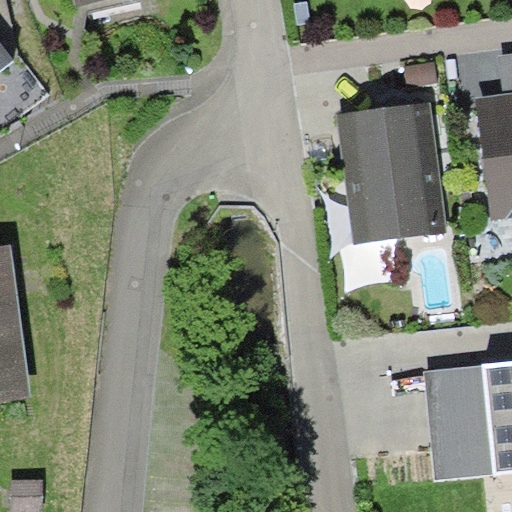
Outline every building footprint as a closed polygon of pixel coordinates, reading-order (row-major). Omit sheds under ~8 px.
[(6,0),(0,0),(0,37),(17,60),(20,58),(6,0)] [(0,72),(17,60),(0,37),(0,72)] [(511,52),(499,55),(504,93),(511,91),(511,52)] [(511,217),(511,91),(504,93),(476,97),(492,220),(511,217)] [(431,102),(338,114),(347,184),(355,244),(448,232),(431,102)] [(11,245),(0,246),(0,401),(30,398),(11,245)] [(511,361),(424,370),(435,481),(511,473),(511,361)] [(44,511),(44,479),(11,479),(10,511),(44,511)]
